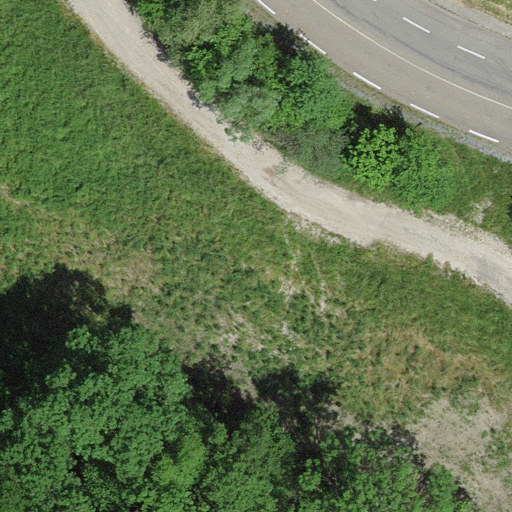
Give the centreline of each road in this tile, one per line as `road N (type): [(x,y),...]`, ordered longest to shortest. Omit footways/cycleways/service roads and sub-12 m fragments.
road 1 (track): [(112,0),(173,91),(348,192),(511,271)]
road 2 (tertiary): [(367,0),(456,60),(511,85)]
